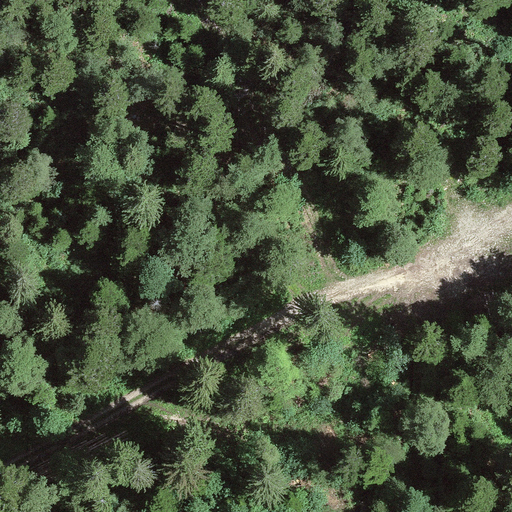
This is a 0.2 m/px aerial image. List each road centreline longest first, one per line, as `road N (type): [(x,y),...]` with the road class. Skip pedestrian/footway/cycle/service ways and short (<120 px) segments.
road 1 (track): [(511,214),(0,482)]
road 2 (track): [(366,511),(422,353),(432,255)]
